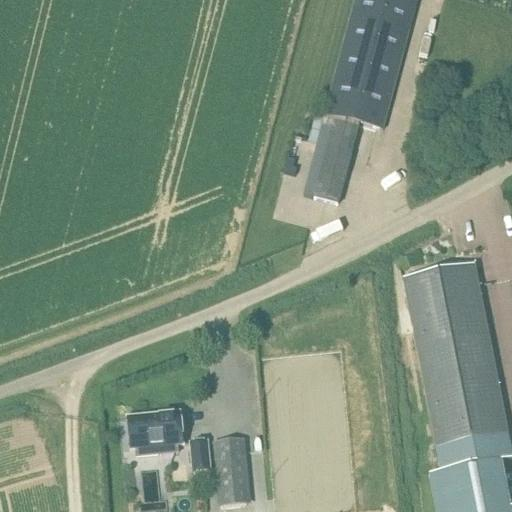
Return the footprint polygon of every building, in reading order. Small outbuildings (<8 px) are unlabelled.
[(382,130),(416,0),(354,0),(324,117),(382,130)] [(313,201),(337,207),(357,130),(334,124),(313,201)] [(443,125),(428,130),(435,147),(449,141),(443,125)] [(507,437),(477,287),(473,268),(402,282),(406,301),(436,452),(441,476),(428,478),(434,511),(511,511),(511,510),(509,511),(500,463),(511,461),(507,437)] [(177,448),(183,447),(180,417),(126,422),(129,452),(135,452),(135,460),(158,457),(178,456),(177,448)] [(216,445),(222,509),(246,507),(240,443),(216,445)] [(206,444),(190,446),(193,476),(209,474),(206,444)]
